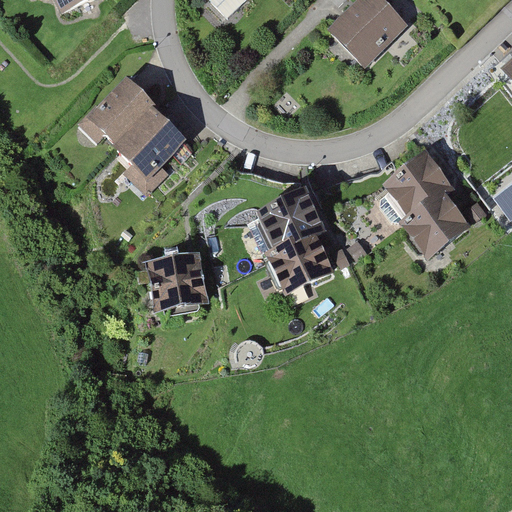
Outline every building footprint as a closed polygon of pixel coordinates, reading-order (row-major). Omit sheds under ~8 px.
[(35,0),(41,12),(48,9),(56,27),(105,4),(102,0),(35,0)] [(191,0),(223,33),(258,0),(191,0)] [(363,6),(321,48),(359,86),(401,44),(363,6)] [(511,76),(499,87),(511,103),(511,76)] [(151,123),(123,96),(84,137),(112,164),(148,126),(151,123)] [(167,190),(188,168),(148,126),(112,164),(109,166),(143,199),(160,182),(167,190)] [(396,188),(376,204),(382,211),(375,216),(375,223),(386,238),(394,239),(400,234),(402,237),(436,210),(445,204),(420,171),(396,188)] [(376,204),(396,188),(388,179),(374,190),(312,209),(330,246),(375,223),(375,216),(382,211),(376,204)] [(302,207),(298,199),(279,200),(229,188),(222,216),(262,226),(302,207)] [(321,246),(302,207),(262,226),(253,230),(271,269),(311,251),(321,246)] [(395,242),(422,276),(463,244),(436,210),(402,237),(395,242)] [(263,273),(281,312),(329,289),(311,251),(271,269),(263,273)] [(196,275),(143,283),(150,329),(203,320),(196,275)]
